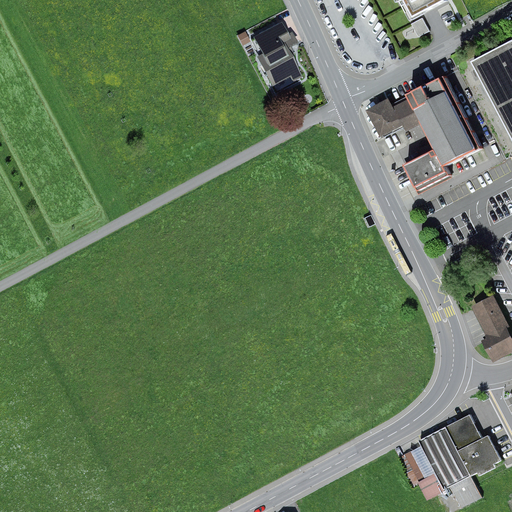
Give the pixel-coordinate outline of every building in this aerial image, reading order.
[(444,0),(405,0),(415,16),(445,0),(444,0)] [(426,17),(414,22),(420,36),(431,31),(426,17)] [(257,58),(271,85),(281,80),(283,85),(300,76),(286,49),(295,44),(290,34),(284,38),(278,26),(254,39),(262,55),(257,58)] [(511,43),(474,64),(511,134),(511,43)] [(445,78),(411,96),(412,99),(425,122),(440,152),(406,169),(418,194),(452,177),(448,168),(482,150),(445,78)] [(405,124),(396,107),(391,98),(370,109),(384,135),(405,124)] [(405,124),(409,131),(425,122),(412,99),(396,107),(405,124)] [(371,215),(365,218),(368,227),(375,225),(371,215)] [(472,307),(488,339),(507,330),(491,298),(472,307)] [(488,339),(483,342),(493,362),(511,352),(511,339),(507,330),(488,339)] [(471,416),(422,440),(425,446),(447,489),(452,487),(462,507),(482,497),(472,476),(459,452),(483,440),(471,416)] [(483,440),(459,452),(472,476),(479,472),(481,476),(496,468),(494,464),(501,461),(495,447),(499,445),(494,434),(483,440)] [(425,446),(401,458),(416,486),(422,483),(430,498),(447,489),(425,446)]
